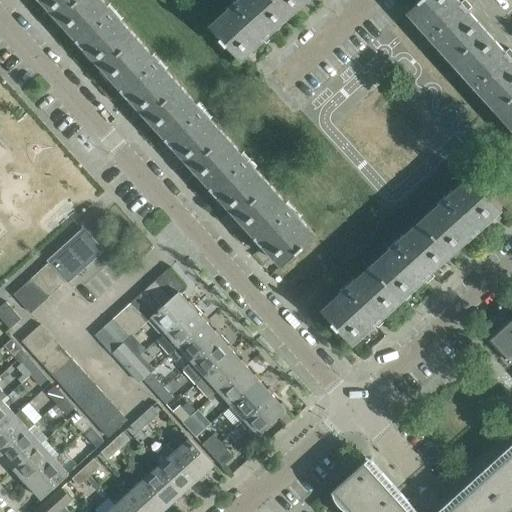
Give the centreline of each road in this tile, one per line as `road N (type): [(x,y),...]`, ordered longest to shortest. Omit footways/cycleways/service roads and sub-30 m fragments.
road 1 (residential): [(356,409),(0,14)]
road 2 (residential): [(356,409),(511,263)]
road 3 (residential): [(243,511),(356,409)]
road 4 (residential): [(268,83),(358,0)]
